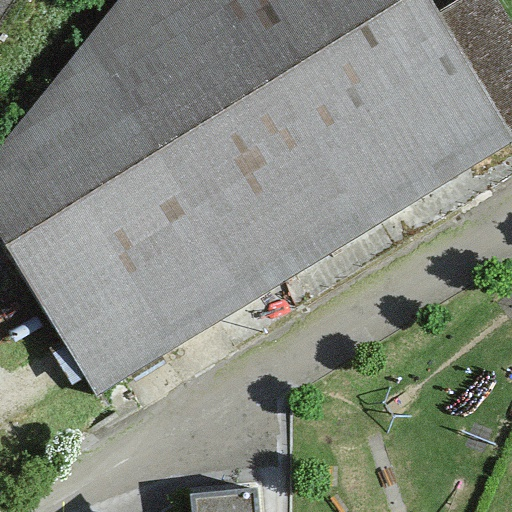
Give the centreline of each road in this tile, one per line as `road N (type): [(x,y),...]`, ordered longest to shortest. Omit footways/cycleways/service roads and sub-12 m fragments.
road 1 (residential): [(511,224),(54,511)]
road 2 (unknown): [(280,370),(290,511)]
